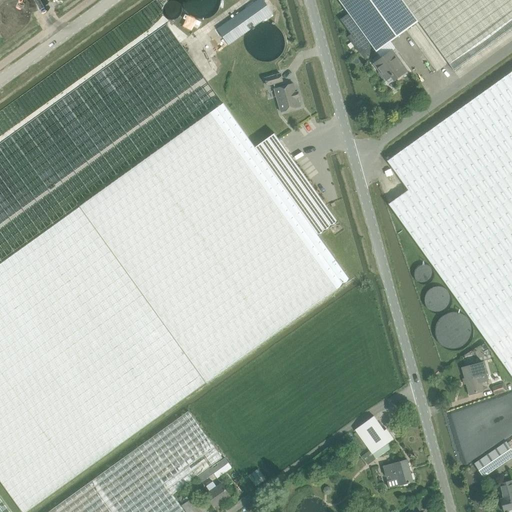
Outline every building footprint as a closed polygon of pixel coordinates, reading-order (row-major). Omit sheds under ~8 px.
[(262,0),(259,0),(218,29),(229,45),(273,14),(262,0)] [(402,10),(394,0),(337,0),(348,14),(340,20),(351,35),(348,37),(359,53),(371,45),(376,52),(418,22),(407,6),(402,10)] [(511,0),(394,0),(402,10),(407,6),(418,22),(454,71),(511,28),(511,0)] [(394,81),(407,72),(393,51),(374,64),(386,81),(391,77),(394,81)] [(511,71),(388,161),(408,190),(408,191),(389,204),(416,243),(490,346),(511,376),(511,440),(511,441),(511,442),(511,71)] [(281,113),(300,107),(294,84),(283,87),(282,82),(283,82),(280,74),(265,79),(267,87),(274,85),(275,89),(274,90),(281,113)] [(224,104),(211,114),(338,289),(351,280),(319,236),(338,222),(319,195),(275,133),(255,147),(224,104)] [(211,114),(0,265),(0,483),(20,511),(28,511),(115,450),(115,449),(116,448),(206,384),(338,289),(211,114)] [(490,360),(462,368),(470,395),(483,391),(481,383),(488,381),(492,384),(493,385),(503,382),(494,359),(490,360)] [(49,511),(185,511),(173,495),(209,468),(213,473),(219,468),(223,473),(230,468),(189,411),(49,511)] [(374,416),(355,430),(376,459),(391,448),(388,444),(394,439),(386,429),(384,431),(374,416)] [(511,458),(511,449),(507,442),(474,464),(484,478),(511,458)] [(362,456),(368,465),(376,459),(370,451),(362,456)] [(407,460),(393,464),(383,467),(386,477),(391,475),(392,480),(397,479),(399,485),(414,481),(407,460)] [(511,509),(511,481),(500,484),(504,499),(502,499),(505,511),(511,509)] [(214,507),(230,496),(221,484),(216,487),(213,482),(206,486),(210,491),(205,495),(214,507)] [(0,511),(10,511),(0,497),(0,511)] [(186,511),(207,511),(209,511),(201,500),(196,504),(192,499),(182,506),(186,511)]
